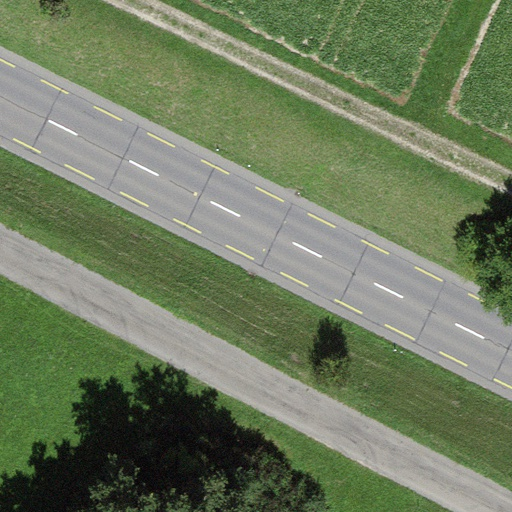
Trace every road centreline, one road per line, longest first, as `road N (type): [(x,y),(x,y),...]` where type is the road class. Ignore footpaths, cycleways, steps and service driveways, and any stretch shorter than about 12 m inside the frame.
road 1 (primary): [(511,343),(0,88)]
road 2 (track): [(130,0),(511,186)]
road 3 (track): [(411,136),(474,0)]
